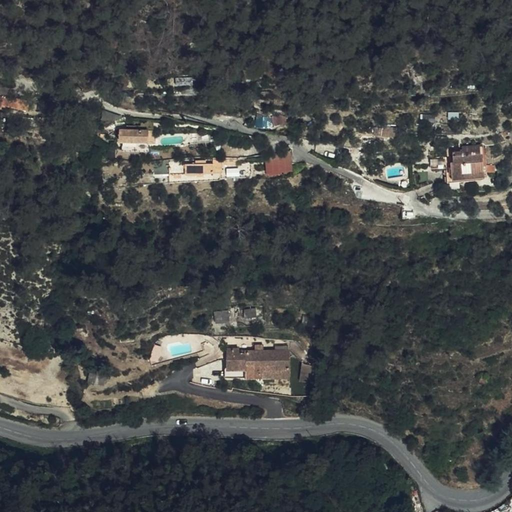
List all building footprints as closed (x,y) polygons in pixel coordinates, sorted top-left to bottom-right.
[(423,57),(424,49),(416,47),(415,56),(423,57)] [(440,63),(442,55),(434,53),(433,62),(440,63)] [(28,110),(30,100),(4,95),(5,89),(0,88),(0,107),(1,108),(2,104),(28,110)] [(266,115),(267,111),(258,111),(257,126),(269,127),(269,122),(271,122),(272,115),(266,115)] [(41,117),(27,117),(27,124),(41,125),(41,124),(41,117)] [(154,141),(154,133),(151,134),(149,133),(149,130),(147,129),(120,130),(120,140),(154,141)] [(451,167),(446,168),(448,182),(484,179),(484,173),(494,172),(494,165),(483,166),(482,145),(462,147),(463,152),(452,153),(453,162),(451,162),(451,167)] [(117,158),(118,151),(108,148),(105,156),(112,158),(112,156),(117,158)] [(267,174),(294,171),(293,156),(266,158),(267,174)] [(174,173),(182,173),(185,173),(186,174),(196,174),(196,173),(222,172),(222,160),(213,161),(213,163),(206,163),(206,160),(195,161),(195,164),(170,165),(170,173),(174,173)] [(256,316),(255,308),(244,310),(245,318),(256,316)] [(229,321),(229,312),(214,313),(214,321),(229,321)] [(245,377),(290,377),(289,351),(264,351),(255,351),(245,351),(245,354),(239,354),(238,349),(228,349),(228,359),(228,369),(245,369),(245,377)] [(312,380),(312,363),(301,363),(301,381),(312,380)] [(104,385),(107,372),(91,369),(88,382),(104,385)] [(487,382),(484,376),(477,378),(480,384),(487,382)]
